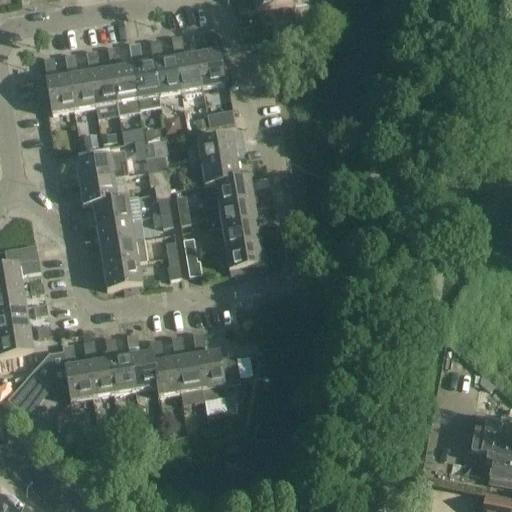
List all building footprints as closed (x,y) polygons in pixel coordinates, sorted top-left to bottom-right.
[(295,8),(293,0),(251,0),(253,7),(238,10),(239,18),(295,8)] [(203,37),(193,38),(195,51),(205,49),(203,37)] [(171,42),(175,62),(181,97),(202,94),(196,58),(185,60),(183,53),(184,53),(182,40),(171,42)] [(163,56),(161,44),(150,45),(153,65),(159,101),(181,97),(175,62),(163,64),(162,57),(163,56)] [(139,47),(129,49),(131,62),(142,60),(139,47)] [(196,58),(202,94),(224,90),(218,54),(207,56),(205,49),(195,51),(196,58)] [(118,51),(108,53),(110,65),(120,64),(118,51)] [(97,54),(86,56),(88,69),(99,67),(97,54)] [(75,58),(65,60),(67,72),(78,71),(75,58)] [(140,114),(161,111),(159,101),(153,65),(143,67),(142,60),(131,62),(132,69),(140,114)] [(54,62),(44,63),(46,76),(56,74),(54,62)] [(118,120),(140,116),(140,114),(132,69),(121,71),(120,64),(110,65),(111,72),(110,72),(116,108),(118,120)] [(110,72),(89,76),(95,111),(116,108),(110,72)] [(89,76),(68,80),(74,115),(95,111),(89,76)] [(51,119),(74,115),(68,80),(46,83),(51,119)] [(215,119),(206,121),(208,132),(221,130),(220,124),(215,119)] [(235,127),(233,119),(221,121),(222,129),(235,127)] [(207,132),(206,123),(195,125),(196,134),(207,132)] [(114,147),(113,138),(101,140),(103,149),(114,147)] [(82,141),(84,153),(98,151),(96,139),(82,141)] [(197,145),(201,168),(236,162),(232,140),(197,145)] [(79,188),(114,182),(123,181),(119,158),(97,162),(96,154),(88,156),(89,163),(75,166),(79,188)] [(165,160),(156,161),(158,175),(167,173),(165,160)] [(145,163),(148,177),(158,175),(156,161),(145,163)] [(240,183),(236,162),(201,168),(205,190),(214,188),(240,184),(240,183)] [(171,195),(167,173),(158,175),(162,197),(167,196),(171,195)] [(162,197),(158,175),(148,177),(150,190),(154,190),(155,198),(162,197)] [(214,188),(218,210),(253,204),(250,181),(240,183),(240,184),(214,188)] [(118,203),(114,182),(79,188),(82,210),(92,209),(92,208),(118,204),(118,203)] [(160,219),(171,217),(167,196),(162,197),(155,198),(156,206),(158,206),(160,219)] [(92,209),(96,230),(132,224),(128,201),(118,203),(118,204),(92,208),(92,209)] [(176,203),(179,216),(189,214),(186,201),(176,203)] [(257,225),(253,204),(218,210),(221,231),(255,225),(257,225)] [(189,214),(179,216),(181,230),(191,228),(189,214)] [(173,231),(171,217),(160,219),(163,233),(173,231)] [(135,246),(132,224),(96,230),(99,252),(135,246)] [(257,225),(255,225),(221,231),(225,252),(255,247),(261,246),(257,225)] [(183,245),(186,259),(196,257),(193,243),(183,245)] [(143,244),(135,246),(99,252),(103,273),(139,267),(147,266),(143,244)] [(165,248),(168,262),(178,260),(175,246),(165,248)] [(261,246),(255,247),(225,252),(229,275),(264,269),(261,246)] [(0,294),(24,291),(22,280),(28,279),(27,268),(39,266),(36,250),(5,255),(7,271),(0,271),(0,294)] [(197,266),(196,257),(186,259),(189,281),(201,279),(199,265),(197,266)] [(167,271),(169,284),(181,282),(178,260),(168,262),(169,270),(167,271)] [(27,268),(28,279),(41,277),(39,266),(27,268)] [(142,289),(139,267),(103,273),(106,295),(142,289)] [(32,300),(44,298),(43,288),(30,290),(32,300)] [(0,316),(27,312),(24,291),(0,294),(0,316)] [(35,322),(48,319),(46,309),(33,311),(35,322)] [(0,316),(0,338),(31,334),(27,312),(0,316)] [(51,340),(51,338),(50,331),(37,333),(39,342),(51,340)] [(34,356),(31,334),(0,338),(0,368),(2,377),(35,367),(33,356),(34,356)] [(206,350),(203,337),(193,339),(195,352),(206,350)] [(137,339),(127,340),(129,353),(140,351),(137,339)] [(185,353),(182,341),(172,343),(174,355),(185,353)] [(116,342),(105,344),(107,356),(118,355),(116,342)] [(163,357),(160,344),(150,346),(151,356),(152,356),(153,359),(163,357)] [(95,346),(84,347),(86,360),(97,358),(95,346)] [(93,402),(87,367),(75,369),(74,362),(75,361),(73,350),(63,351),(63,356),(50,359),(28,383),(43,396),(47,386),(60,388),(67,387),(70,406),(93,402)] [(195,352),(196,358),(202,395),(204,406),(227,402),(225,391),(241,388),(240,383),(235,352),(207,357),(206,350),(195,352)] [(175,362),(181,398),(202,395),(196,358),(186,360),(185,353),(174,355),(175,362)] [(154,366),(153,359),(152,356),(151,356),(130,360),(136,395),(157,392),(153,366),(154,366)] [(86,360),(87,367),(93,402),(114,399),(109,363),(98,365),(97,358),(86,360)] [(114,399),(136,395),(130,360),(109,363),(114,399)] [(240,380),(240,383),(253,381),(250,361),(237,363),(240,380)] [(158,402),(181,398),(175,362),(154,366),(153,366),(157,392),(158,402)] [(466,455),(467,456),(486,459),(485,466),(492,468),(488,488),(511,492),(511,427),(473,420),(466,455)] [(109,433),(100,434),(102,444),(111,443),(109,433)] [(86,436),(74,438),(76,450),(89,448),(86,436)] [(511,511),(511,504),(484,500),(482,511),(511,511)]
